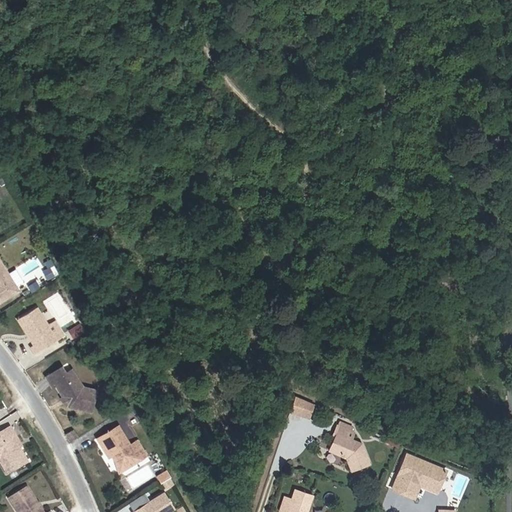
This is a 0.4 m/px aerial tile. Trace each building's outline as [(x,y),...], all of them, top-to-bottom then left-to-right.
[(0,306),(3,312),(25,298),(3,263),(0,264),(0,306)] [(41,361),(62,347),(53,332),(41,314),(24,325),(39,351),(36,353),(41,361)] [(75,409),(74,410),(76,413),(97,417),(101,397),(89,394),(85,388),(73,386),(70,381),(67,374),(52,384),(58,393),(61,392),(69,403),(71,402),(75,409)] [(77,376),(70,381),(73,386),(85,388),(77,376)] [(70,412),(74,410),(75,409),(71,402),(69,403),(66,406),(70,412)] [(339,456),(339,458),(343,471),(360,466),(354,444),(345,440),(348,434),(331,426),(328,432),(330,433),(323,450),(334,456),(335,454),(339,456)] [(116,458),(120,465),(132,468),(142,462),(144,463),(144,464),(152,458),(142,443),(134,448),(122,429),(102,442),(111,457),(112,456),(114,455),(116,458)] [(18,443),(21,441),(16,434),(0,443),(0,456),(5,466),(14,478),(32,467),(24,453),(18,443)] [(79,434),(71,439),(76,448),(85,443),(79,434)] [(420,490),(426,493),(443,499),(451,476),(412,462),(399,498),(415,503),(420,490)] [(174,482),(170,475),(160,481),(164,488),(174,482)] [(288,496),(280,493),(276,506),(284,509),(285,511),(304,511),(302,508),(308,491),(292,486),(288,496)] [(421,505),(426,493),(420,490),(415,503),(421,505)] [(46,511),(32,491),(15,503),(20,511),(46,511)] [(140,511),(177,511),(178,511),(169,495),(149,507),(141,511),(140,511)] [(149,507),(145,499),(136,504),(141,511),(149,507)]
